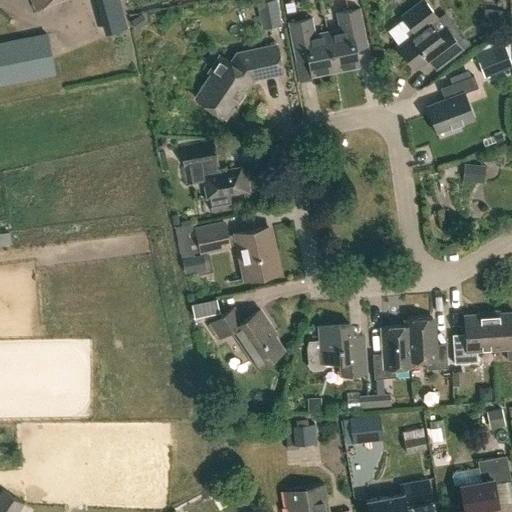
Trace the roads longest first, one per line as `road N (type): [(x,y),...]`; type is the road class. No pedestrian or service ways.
road 1 (residential): [(417,279),(320,283),(291,158),(304,131),(379,115),(396,130)]
road 2 (residential): [(396,130),(417,279)]
